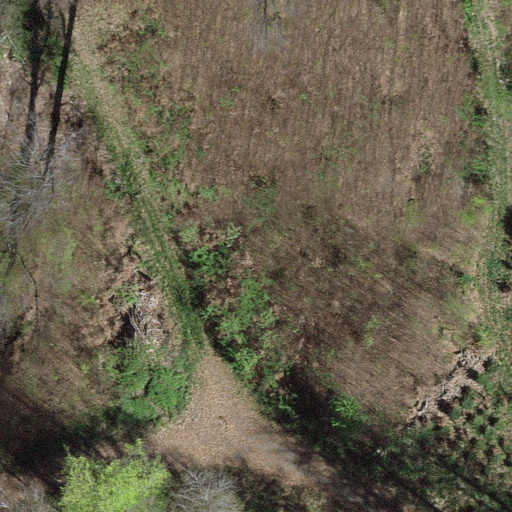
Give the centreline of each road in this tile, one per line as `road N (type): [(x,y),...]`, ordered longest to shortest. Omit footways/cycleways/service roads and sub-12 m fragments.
road 1 (track): [(287,461),(208,352),(42,0)]
road 2 (track): [(381,511),(287,461),(143,453),(0,486)]
